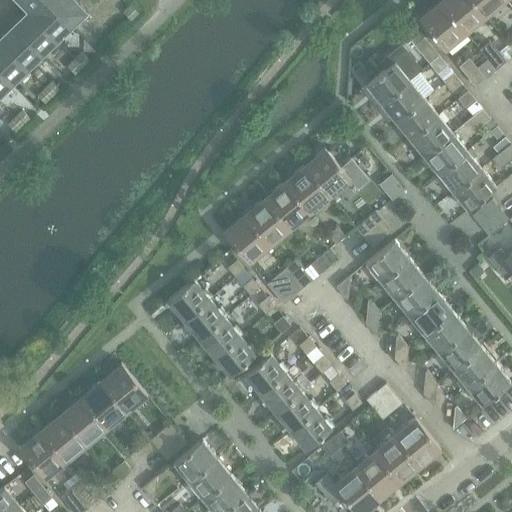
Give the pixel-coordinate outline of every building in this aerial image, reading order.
[(0,0),(0,96),(88,11),(77,0),(0,0)] [(472,0),(439,0),(439,1),(465,33),(486,16),(472,0)] [(472,0),(486,16),(505,0),(472,0)] [(445,50),(465,33),(439,1),(418,17),(445,50)] [(130,19),(138,12),(131,5),(123,12),(130,19)] [(415,44),(422,53),(431,46),(424,37),(415,44)] [(478,48),(487,58),(496,69),(506,61),(488,40),(478,48)] [(82,52),(75,59),(82,66),(89,60),(82,52)] [(438,54),(428,62),(436,72),(446,64),(438,54)] [(458,66),(475,86),(496,69),(487,58),(476,67),(468,57),(458,66)] [(75,59),(68,66),(75,73),(82,66),(75,59)] [(408,78),(394,61),(365,85),(379,102),(408,78)] [(433,89),(418,71),(409,79),(408,78),(379,102),(394,119),(423,96),(424,97),(433,89)] [(452,72),(443,80),(451,90),(461,82),(452,72)] [(59,88),(52,81),(45,88),(52,96),(59,88)] [(45,102),(52,96),(45,88),(38,95),(45,102)] [(457,98),(466,108),(476,100),(467,90),(457,98)] [(424,97),(423,96),(394,119),(408,138),(438,114),(424,97)] [(468,137),(490,118),(482,108),(453,132),(452,132),(423,155),(437,173),(466,149),(463,146),(468,137)] [(22,110),(15,117),(22,124),(29,117),(22,110)] [(438,114),(408,138),(423,155),(452,132),(444,122),(448,118),(442,111),(438,114)] [(15,117),(8,124),(15,131),(22,124),(15,117)] [(503,133),(496,125),(490,130),(496,138),(503,133)] [(511,144),(511,143),(492,158),(500,168),(511,158),(511,144)] [(437,173),(451,191),(481,167),(473,157),(477,154),(470,146),(466,149),(437,173)] [(340,167),(324,147),(303,164),(329,194),(348,179),(357,190),(369,180),(351,158),(340,167)] [(309,211),(329,194),(303,164),(284,180),(309,211)] [(451,191),(467,209),(496,186),(487,175),(492,171),(486,164),(481,168),(481,167),(451,191)] [(284,180),(263,197),(289,227),(309,211),(284,180)] [(263,197),(243,213),(268,244),(273,250),(293,233),(289,227),(263,197)] [(492,198),(472,215),(479,224),(500,207),(492,198)] [(479,224),(488,235),(508,218),(500,207),(479,224)] [(383,220),(375,210),(355,227),(363,236),(383,220)] [(243,213),(223,230),(248,261),(268,244),(243,213)] [(372,247),(392,230),(383,220),(363,236),(372,247)] [(336,225),(327,233),(335,243),(345,235),(336,225)] [(408,256),(394,239),(365,263),(379,280),(408,256)] [(511,271),(511,251),(506,256),(498,247),(486,256),(504,278),(511,271)] [(310,264),(318,274),(338,258),(330,248),(310,264)] [(394,298),(423,274),(408,256),(379,280),(394,298)] [(236,258),(226,266),(234,276),(244,268),(236,258)] [(302,287),(313,279),(296,258),(285,267),(302,287)] [(473,269),(471,271),(476,277),(479,275),(483,272),(477,265),(473,269)] [(293,295),(302,287),(285,267),(276,275),(293,295)] [(423,274),(394,298),(408,315),(438,292),(423,274)] [(276,275),(266,283),(283,303),(293,295),(276,275)] [(348,297),(350,275),(336,286),(346,298),(348,297)] [(251,277),(241,284),(249,294),(259,287),(251,277)] [(202,288),(194,278),(167,300),(183,319),(212,295),(204,286),(202,288)] [(423,333),(452,309),(438,292),(408,315),(423,333)] [(212,295),(183,319),(198,337),(227,314),(220,305),(218,307),(210,297),(212,295)] [(257,305),(264,314),(275,306),(267,296),(257,305)] [(378,310),(370,299),(367,300),(366,317),(378,318),(378,310)] [(452,309),(423,333),(437,350),(466,326),(452,309)] [(225,316),(227,315),(227,314),(198,337),(213,356),(242,332),(235,324),(233,326),(225,316)] [(273,323),(281,332),(290,325),(282,316),(273,323)] [(365,322),(375,334),(377,332),(378,318),(366,317),(365,322)] [(451,368),(481,344),(466,326),(437,350),(451,368)] [(240,335),(242,333),(242,332),(213,356),(229,375),(257,351),(250,343),(248,345),(240,335)] [(395,352),(407,353),(408,345),(399,334),(396,336),(395,352)] [(306,354),(315,346),(308,337),(298,344),(306,354)] [(462,390),(466,386),(495,362),(481,344),(451,368),(460,379),(456,382),(462,390)] [(278,363),(269,352),(244,373),(259,392),(288,369),(281,361),(278,363)] [(406,367),(407,353),(395,352),(394,358),(404,370),(406,367)] [(314,363),(321,372),(330,365),(323,355),(314,363)] [(147,394),(121,362),(101,379),(127,411),(147,394)] [(481,405),(510,381),(495,362),(466,386),(481,405)] [(285,371),(288,369),(259,392),(274,411),(303,388),(296,379),(294,382),(285,371)] [(436,380),(427,369),(425,371),(423,388),(436,389),(436,380)] [(329,382),(336,391),(346,383),(338,374),(329,382)] [(101,379),(79,396),(105,428),(127,411),(101,379)] [(391,411),(402,402),(386,382),(375,391),(391,411)] [(300,390),(303,388),(274,411),(290,429),(318,406),(311,398),(308,400),(300,390)] [(432,405),(435,403),(436,389),(423,388),(423,393),(432,405)] [(366,399),(382,418),(391,411),(375,391),(366,399)] [(344,401),(352,410),(361,402),(354,393),(344,401)] [(79,396),(59,413),(85,444),(105,428),(79,396)] [(452,428),(466,417),(456,405),(454,407),(452,428)] [(324,419),(316,409),(319,406),(318,406),(290,429),(305,449),(334,425),(327,416),(324,419)] [(64,461),(85,444),(59,413),(39,429),(64,461)] [(441,449),(415,417),(395,434),(420,466),(441,449)] [(178,432),(170,423),(150,439),(158,448),(178,432)] [(39,429),(19,445),(45,476),(64,461),(39,429)] [(158,448),(166,459),(186,443),(178,432),(158,448)] [(337,447),(346,441),(338,432),(330,438),(337,447)] [(374,451),(399,482),(420,466),(395,434),(374,451)] [(216,456),(202,438),(172,463),(186,480),(216,456)] [(330,438),(320,447),(327,455),(329,454),(337,447),(330,438)] [(337,447),(329,454),(336,463),(345,456),(337,447)] [(399,482),(374,451),(354,468),(379,499),(399,482)] [(231,473),(216,456),(186,480),(201,498),(231,473)] [(124,460),(104,477),(112,487),(132,470),(124,460)] [(344,497),(356,511),(363,511),(379,499),(354,468),(335,484),(327,474),(315,483),(333,506),(344,497)] [(95,501),(107,491),(90,471),(78,480),(95,501)] [(218,511),(245,491),(231,473),(201,498),(209,508),(204,511),(218,511)] [(34,476),(26,483),(34,493),(42,486),(34,476)] [(154,497),(157,476),(156,476),(143,487),(152,499),(154,497)] [(86,508),(95,501),(78,480),(69,488),(86,508)] [(3,486),(0,488),(0,511),(10,511),(19,505),(3,486)] [(44,506),(53,499),(42,486),(34,493),(44,506)] [(69,488),(60,495),(73,511),(81,511),(86,508),(69,488)] [(218,511),(255,511),(260,509),(245,491),(218,511)]
